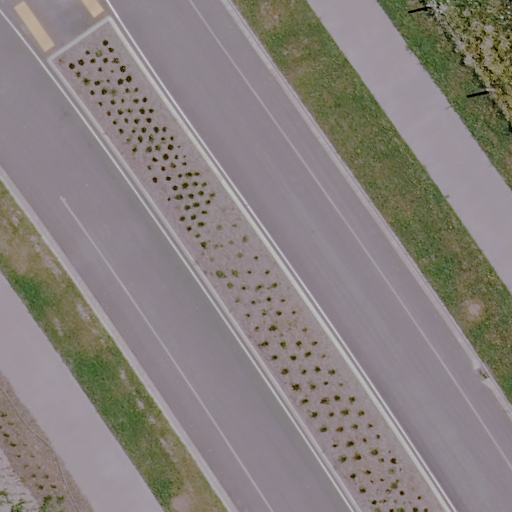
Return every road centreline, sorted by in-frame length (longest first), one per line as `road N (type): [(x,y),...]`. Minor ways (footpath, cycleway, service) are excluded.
road 1 (secondary): [(160,0),(490,511)]
road 2 (secondary): [(303,511),(0,73)]
